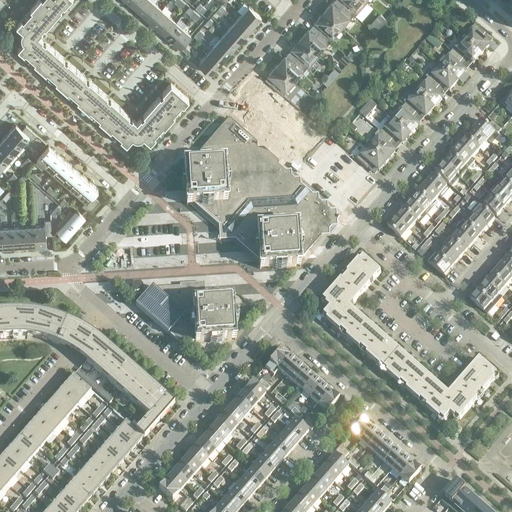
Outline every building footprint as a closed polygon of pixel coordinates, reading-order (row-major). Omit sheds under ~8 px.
[(49,0),(38,0),(33,6),(50,21),(61,10),(49,0)] [(49,0),(61,10),(61,9),(64,6),(69,0),(49,0)] [(131,0),(129,2),(136,9),(144,0),(131,0)] [(144,0),(136,9),(143,15),(154,4),(150,0),(144,0)] [(343,5),(354,14),(358,9),(357,7),(362,1),(365,4),(366,2),(364,0),(346,0),(347,1),(343,5)] [(324,12),(343,28),(345,27),(342,24),(347,18),(349,20),(354,14),(343,5),(340,10),(332,3),(324,12)] [(143,15),(151,22),(161,10),(154,4),(143,15)] [(27,13),(24,17),(41,32),(42,31),(48,25),(49,23),(50,21),(33,6),(30,9),(27,13)] [(248,6),(241,15),(253,25),(261,17),(248,6)] [(151,22),(158,28),(168,16),(161,10),(151,22)] [(320,32),(330,41),(335,36),(333,34),(338,28),(341,30),(343,28),(324,12),(316,21),(324,28),(320,32)] [(241,15),(234,23),(246,34),(253,25),(241,15)] [(158,28),(165,35),(175,23),(168,16),(158,28)] [(21,20),(16,26),(23,31),(22,33),(21,35),(21,36),(21,37),(21,38),(21,39),(22,41),(24,42),(17,49),(22,53),(26,57),(28,58),(44,40),(43,39),(38,35),(41,32),(24,17),(21,20)] [(165,35),(172,41),(183,29),(175,23),(165,35)] [(234,23),(227,31),(239,42),(246,34),(234,23)] [(464,37),(462,38),(481,55),(489,46),(481,39),(485,34),(475,26),(470,31),(472,33),(467,39),(464,37)] [(172,41),(180,48),(190,36),(183,29),(172,41)] [(300,39),(319,55),(321,53),(318,51),(324,45),(325,46),(330,41),(320,32),(316,37),(308,30),(300,39)] [(227,31),(220,39),(232,50),(239,42),(227,31)] [(432,35),(427,41),(438,51),(443,45),(432,35)] [(455,48),(451,53),(461,62),(465,57),(473,64),(481,55),(462,38),(454,47),(455,48)] [(220,39),(212,47),(225,58),(232,50),(220,39)] [(296,59),(307,68),(310,63),(311,64),(319,55),(300,39),(292,48),(300,55),(296,59)] [(44,40),(28,58),(30,60),(39,68),(55,50),(51,46),(48,43),(44,40)] [(212,47),(205,55),(218,66),(225,58),(212,47)] [(55,50),(39,68),(48,76),(49,77),(65,59),(64,58),(55,50)] [(350,50),(347,55),(352,59),(356,55),(350,50)] [(440,63),(439,65),(458,82),(466,73),(458,66),(461,62),(451,53),(447,58),(448,60),(443,66),(440,63)] [(218,66),(205,55),(198,64),(210,74),(218,66)] [(277,65),(296,82),(297,80),(295,78),(300,72),(302,73),(307,68),(296,59),(293,63),(285,56),(277,65)] [(65,59),(49,77),(53,80),(57,84),(60,87),(77,69),(67,61),(65,59)] [(335,63),(332,66),(339,72),(342,69),(335,63)] [(273,86),(283,95),(287,90),(288,91),(296,82),(277,65),(269,74),(277,81),(273,86)] [(433,74),(428,79),(438,88),(442,84),(450,91),(458,82),(439,65),(437,67),(440,70),(434,76),(433,74)] [(333,68),(322,81),(323,83),(327,86),(338,73),(333,68)] [(77,69),(60,87),(64,90),(68,94),(72,97),(88,79),(83,74),(77,69)] [(88,79),(72,97),(76,100),(79,104),(83,107),(99,89),(89,80),(88,79)] [(417,90),(415,92),(434,109),(442,100),(434,93),(438,88),(428,79),(423,85),(425,86),(420,92),(417,90)] [(159,96),(177,112),(179,110),(182,107),(185,103),(188,99),(185,97),(170,83),(162,93),(159,96)] [(99,89),(83,107),(87,111),(91,114),(95,117),(111,99),(110,99),(107,96),(99,89)] [(315,89),(311,94),(316,99),(321,94),(315,89)] [(409,101),(404,106),(414,115),(418,111),(426,118),(434,109),(415,92),(413,94),(416,96),(411,102),(409,101)] [(511,115),(511,95),(510,94),(501,104),(507,109),(508,107),(511,110),(511,114),(511,115)] [(159,96),(150,106),(168,122),(170,121),(173,117),(176,114),(177,112),(159,96)] [(111,99),(95,117),(99,121),(102,124),(106,127),(122,109),(111,99)] [(370,101),(367,105),(373,111),(377,106),(370,101)] [(148,109),(141,116),(159,133),(161,131),(164,128),(167,124),(168,122),(150,106),(148,109)] [(399,110),(392,119),(411,135),(419,126),(411,119),(414,115),(404,106),(400,111),(399,110)] [(122,109),(106,127),(110,131),(114,134),(116,136),(132,118),(124,111),(122,109)] [(132,118),(116,136),(118,137),(121,141),(125,144),(126,145),(132,138),(133,139),(134,140),(135,140),(136,140),(138,141),(139,140),(140,140),(141,139),(143,139),(143,138),(150,143),(154,138),(158,134),(159,133),(141,116),(140,117),(136,122),(132,118)] [(385,129),(381,133),(391,142),(395,137),(403,144),(411,135),(392,119),(384,128),(385,129)] [(185,180),(184,180),(184,191),(186,191),(187,206),(194,205),(210,220),(220,219),(243,240),(244,249),(259,263),(259,269),(275,268),(275,270),(285,269),(285,268),(300,267),(300,259),(303,259),(338,218),(278,166),(278,163),(263,150),(257,150),(256,144),(229,120),(192,164),(184,165),(185,180)] [(477,124),(472,129),(487,142),(492,146),(499,137),(497,135),(502,130),(492,122),(488,127),(482,121),(478,125),(477,124)] [(15,125),(8,133),(21,145),(28,137),(32,141),(37,136),(25,126),(21,130),(15,125)] [(469,135),(466,139),(480,151),(487,142),(472,129),(468,134),(469,135)] [(8,133),(1,141),(14,153),(21,145),(8,133)] [(370,144),(368,146),(387,162),(395,153),(387,146),(391,142),(381,133),(376,138),(378,140),(373,146),(370,144)] [(462,141),(457,146),(472,159),(480,151),(466,139),(463,142),(462,141)] [(1,141),(0,142),(0,155),(7,161),(14,153),(1,141)] [(36,160),(52,174),(64,160),(48,146),(36,160)] [(357,160),(367,169),(371,164),(379,171),(387,162),(368,146),(360,154),(361,155),(357,160)] [(454,153),(451,156),(468,170),(475,162),(472,159),(457,146),(453,151),(454,153)] [(447,158),(442,163),(460,179),(468,170),(451,156),(448,159),(447,158)] [(52,174),(60,181),(73,168),(64,160),(52,174)] [(436,173),(449,185),(452,188),(460,179),(442,163),(438,168),(439,170),(436,173)] [(60,181),(69,188),(81,175),(73,168),(60,181)] [(69,188),(77,196),(89,182),(81,175),(69,188)] [(429,178),(425,184),(439,197),(442,199),(450,190),(434,176),(430,180),(429,178)] [(498,189),(511,201),(511,200),(511,187),(505,181),(498,189)] [(80,206),(84,209),(88,213),(98,201),(91,195),(97,189),(89,182),(77,196),(84,202),(80,206)] [(421,190),(418,193),(432,205),(439,197),(425,184),(420,189),(421,190)] [(491,197),(504,209),(511,201),(498,189),(491,197)] [(414,196),(409,201),(427,216),(435,208),(432,205),(418,193),(415,197),(414,196)] [(479,202),(497,218),(504,209),(491,197),(486,193),(479,202)] [(406,207),(403,210),(417,222),(420,225),(427,216),(409,201),(405,206),(406,207)] [(470,213),(474,217),(487,228),(495,220),(478,205),(470,213)] [(69,210),(63,218),(75,228),(88,213),(84,209),(80,213),(75,209),(72,212),(69,210)] [(399,213),(394,218),(409,231),(417,222),(403,210),(400,214),(399,213)] [(467,225),(480,236),(487,228),(474,217),(467,225)] [(75,228),(63,218),(56,225),(59,227),(56,231),(65,239),(75,228)] [(388,228),(401,240),(409,231),(394,218),(390,223),(391,224),(388,228)] [(220,219),(217,220),(220,223),(220,240),(221,240),(242,238),(220,219)] [(34,227),(35,245),(46,244),(45,236),(51,236),(50,221),(44,221),(44,226),(34,227)] [(460,233),(473,245),(480,236),(467,225),(460,233)] [(23,228),(24,246),(35,245),(34,227),(23,228)] [(12,229),(13,247),(24,246),(23,228),(12,229)] [(1,229),(2,248),(13,247),(12,229),(1,229)] [(450,239),(466,253),(473,245),(460,233),(457,231),(450,239)] [(443,247),(459,261),(466,253),(450,239),(443,247)] [(436,255),(452,269),(459,261),(443,247),(436,255)] [(428,263),(444,277),(452,269),(436,255),(435,255),(428,263)] [(427,408),(440,420),(441,419),(445,422),(451,415),(455,419),(456,417),(460,421),(478,400),(476,399),(482,392),(483,393),(495,380),(494,379),(497,375),(480,360),(449,395),(350,308),(381,273),(363,258),(360,262),(359,261),(347,274),(349,275),(343,282),(342,281),(324,301),(327,304),(326,306),(330,309),(324,316),(328,320),(327,321),(340,332),(341,331),(348,337),(347,338),(360,350),(361,349),(368,354),(367,356),(380,367),(381,366),(388,372),(387,373),(400,385),(401,384),(408,390),(407,391),(420,402),(421,401),(428,407),(427,408)] [(499,268),(511,278),(511,264),(507,260),(499,268)] [(492,276),(506,288),(511,280),(511,278),(499,268),(492,276)] [(485,284),(499,296),(506,288),(492,276),(485,284)] [(168,335),(168,334),(179,344),(195,343),(236,341),(235,321),(233,300),(226,300),(205,302),(204,284),(180,285),(180,288),(157,289),(156,290),(152,287),(135,306),(168,335)] [(329,284),(325,290),(328,293),(333,287),(329,284)] [(478,292),(495,307),(502,299),(499,296),(485,284),(478,292)] [(142,286),(140,285),(134,285),(132,287),(133,293),(135,294),(141,294),(142,292),(142,286)] [(471,301),(488,316),(495,307),(478,292),(471,301)] [(0,337),(12,337),(17,337),(27,337),(33,338),(41,340),(48,342),(51,343),(64,349),(70,352),(74,354),(76,355),(81,358),(86,363),(148,417),(136,431),(126,423),(119,430),(137,446),(143,439),(144,440),(174,405),(161,393),(159,396),(101,345),(95,340),(88,335),(87,334),(81,331),(73,327),(63,323),(52,319),(41,316),(30,315),(19,314),(8,314),(0,314),(0,337)] [(281,350),(273,359),(282,367),(290,358),(289,357),(289,356),(281,350)] [(278,371),(286,378),(298,365),(300,362),(294,358),(292,360),(290,358),(282,367),(278,371)] [(273,377),(278,371),(282,367),(273,359),(264,369),(273,377)] [(286,378),(294,385),(306,372),(308,369),(302,365),(301,367),(298,365),(286,378)] [(75,374),(109,404),(113,400),(79,370),(75,374)] [(294,385),(302,392),(314,379),(316,377),(311,372),(309,374),(306,372),(294,385)] [(266,375),(262,380),(266,384),(270,379),(266,375)] [(67,384),(84,399),(91,392),(73,377),(67,384)] [(302,392),(310,399),(322,386),(324,384),(319,379),(317,381),(314,379),(302,392)] [(61,391),(78,406),(84,399),(67,384),(61,391)] [(251,384),(244,392),(258,404),(265,396),(251,384)] [(310,399),(318,407),(330,393),(332,391),(327,386),(325,388),(322,386),(310,399)] [(54,398),(72,414),(78,406),(61,391),(54,398)] [(244,392),(237,400),(251,412),(258,404),(244,392)] [(330,393),(318,407),(327,414),(339,400),(331,394),(330,393)] [(48,405),(65,421),(72,414),(54,398),(48,405)] [(237,400),(230,408),(244,420),(251,412),(237,400)] [(48,405),(42,413),(59,428),(65,421),(48,405)] [(97,411),(100,414),(105,409),(102,406),(97,411)] [(230,408),(223,416),(237,428),(244,420),(230,408)] [(92,416),(96,419),(100,414),(97,411),(92,416)] [(103,416),(106,419),(111,414),(108,411),(103,416)] [(42,413),(35,420),(53,435),(59,428),(42,413)] [(223,416),(216,424),(229,437),(237,428),(223,416)] [(96,423),(100,426),(105,421),(101,418),(96,423)] [(308,418),(303,424),(311,431),(316,426),(308,418)] [(29,427),(46,442),(53,435),(35,420),(29,427)] [(84,425),(88,429),(92,423),(89,420),(84,425)] [(294,420),(287,429),(301,441),(308,433),(294,420)] [(351,435),(359,442),(373,427),(373,426),(371,428),(370,427),(370,428),(363,421),(351,435)] [(92,429),(95,432),(100,426),(96,423),(92,429)] [(216,424),(208,432),(222,445),(229,437),(216,424)] [(80,431),(83,434),(88,429),(84,425),(80,431)] [(23,434),(40,450),(46,442),(29,427),(23,434)] [(359,442),(367,450),(381,434),(381,433),(379,436),(376,433),(378,431),(373,427),(359,442)] [(287,429),(280,437),(293,449),(301,441),(287,429)] [(119,430),(113,438),(130,453),(137,446),(119,430)] [(84,438),(87,441),(92,436),(88,432),(84,438)] [(208,432),(201,441),(215,453),(222,445),(208,432)] [(16,442),(34,457),(40,450),(23,434),(16,442)] [(367,450),(375,457),(389,441),(389,440),(387,443),(384,441),(386,438),(381,434),(367,450)] [(72,440),(75,443),(80,438),(76,435),(72,440)] [(280,437),(272,445),(286,457),(293,449),(280,437)] [(79,443),(83,446),(87,441),(84,438),(79,443)] [(113,438),(106,445),(124,460),(130,453),(113,438)] [(67,445),(70,448),(75,443),(72,440),(67,445)] [(201,441),(194,449),(208,461),(215,453),(201,441)] [(375,457),(383,464),(397,448),(395,450),(392,448),(395,445),(389,441),(375,457)] [(10,449),(27,464),(34,457),(16,442),(10,449)] [(106,445),(100,452),(118,467),(124,460),(106,445)] [(272,445),(265,453),(279,465),(286,457),(272,445)] [(71,452),(75,455),(79,450),(76,447),(71,452)] [(335,452),(344,460),(349,454),(340,447),(335,452)] [(383,464),(392,471),(405,455),(403,457),(401,455),(403,453),(397,448),(383,464)] [(3,456),(21,471),(27,464),(10,449),(3,456)] [(59,454),(62,457),(67,452),(64,449),(59,454)] [(194,449),(187,457),(201,469),(208,461),(194,449)] [(66,457),(70,461),(75,455),(71,452),(66,457)] [(100,452),(94,459),(111,475),(118,467),(100,452)] [(265,453),(258,461),(272,474),(279,465),(265,453)] [(54,460),(58,463),(62,457),(59,454),(54,460)] [(392,471),(400,478),(412,465),(409,462),(411,460),(405,455),(392,471)] [(0,459),(0,465),(15,479),(21,471),(3,456),(0,459)] [(334,456),(327,464),(341,476),(348,468),(334,456)] [(187,457),(180,465),(194,477),(201,469),(187,457)] [(60,465),(64,468),(68,462),(65,459),(60,465)] [(94,459),(87,466),(105,482),(111,475),(94,459)] [(258,461),(251,470),(265,482),(272,474),(258,461)] [(327,464),(320,472),(334,484),(341,476),(327,464)] [(0,478),(8,486),(15,479),(0,465),(0,478)] [(180,465),(173,473),(187,485),(194,477),(180,465)] [(412,465),(400,478),(401,479),(408,485),(420,472),(412,465)] [(87,466),(81,474),(99,489),(105,482),(87,466)] [(251,470),(244,478),(258,490),(265,482),(251,470)] [(320,472),(313,480),(327,493),(334,484),(320,472)] [(173,473),(166,481),(180,493),(187,485),(173,473)] [(81,474),(75,481),(92,496),(99,489),(81,474)] [(0,491),(2,493),(8,486),(0,478),(0,491)] [(33,483),(37,487),(42,481),(38,478),(33,483)] [(244,478),(237,486),(251,498),(258,490),(244,478)] [(313,480),(305,489),(319,501),(327,493),(313,480)] [(75,481),(68,488),(86,503),(92,496),(75,481)] [(180,493),(166,481),(158,490),(172,501),(179,494),(180,493)] [(39,488),(43,492),(48,486),(44,483),(39,488)] [(466,490),(457,483),(444,498),(453,505),(466,490)] [(27,490),(31,494),(35,488),(32,485),(27,490)] [(237,486),(230,494),(243,506),(251,498),(237,486)] [(35,494),(38,497),(43,492),(39,488),(35,494)] [(68,488),(62,495),(80,511),(86,503),(68,488)] [(305,489),(298,497),(312,509),(319,501),(305,489)] [(22,496),(26,499),(31,494),(27,490),(22,496)] [(453,505),(460,511),(461,511),(474,497),(466,490),(453,505)] [(377,493),(369,501),(381,511),(384,511),(391,505),(377,493)] [(230,494),(222,502),(233,511),(238,511),(243,506),(230,494)] [(62,495),(56,502),(66,511),(78,511),(80,511),(62,495)] [(27,503),(30,506),(35,501),(31,497),(27,503)] [(298,497),(291,505),(299,511),(309,511),(312,509),(298,497)] [(461,511),(475,511),(482,505),(474,497),(461,511)] [(14,505),(18,508),(23,503),(19,500),(14,505)] [(187,500),(180,508),(183,511),(186,511),(193,505),(187,500)] [(381,511),(369,501),(362,510),(365,511),(381,511)] [(66,511),(56,502),(49,510),(52,511),(66,511)] [(233,511),(222,502),(215,510),(217,511),(233,511)] [(22,508),(26,511),(30,506),(27,503),(22,508)]
